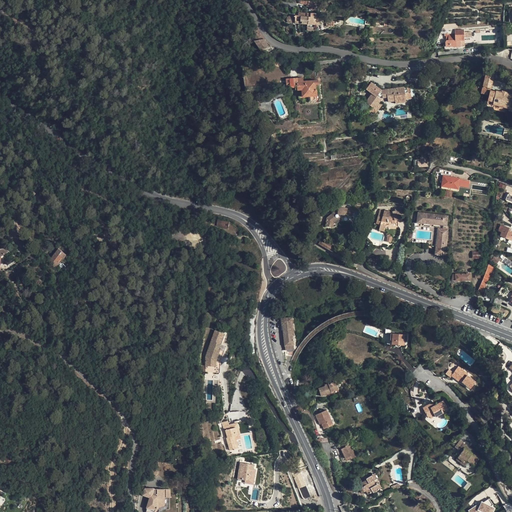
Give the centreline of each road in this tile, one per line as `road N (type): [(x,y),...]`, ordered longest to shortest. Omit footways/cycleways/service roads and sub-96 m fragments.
road 1 (residential): [(251,227),(143,191),(0,93)]
road 2 (residential): [(511,70),(298,51),(272,38),(250,0)]
road 3 (secondary): [(265,314),(273,365),(330,511)]
road 4 (secondary): [(352,275),(511,336)]
road 5 (residential): [(426,373),(470,414),(511,500)]
